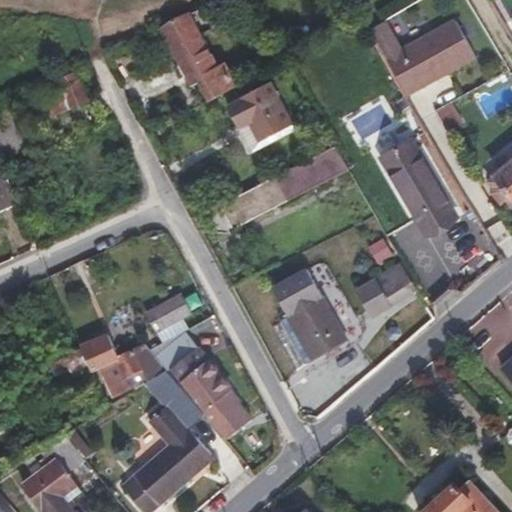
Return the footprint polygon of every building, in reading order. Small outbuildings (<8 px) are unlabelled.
[(237,97),(227,78),(219,82),(201,45),(192,25),(165,37),(193,95),(203,91),(212,110),(237,97)] [(396,52),(384,31),(370,39),(388,72),(402,64),(396,52)] [(456,32),(435,45),(402,64),(388,72),(409,108),(477,69),(456,32)] [(396,52),(402,64),(435,45),(428,33),(396,52)] [(212,40),(201,45),(219,82),(227,78),(229,76),(212,40)] [(74,78),(37,95),(52,128),(89,111),(74,78)] [(229,117),(250,158),(293,137),(272,93),(238,110),(239,112),(229,117)] [(25,159),(4,110),(0,111),(0,169),(0,170),(25,159)] [(293,137),(250,158),(253,164),(296,143),(293,137)] [(286,194),(348,171),(339,147),(277,170),(286,194)] [(420,157),(391,174),(435,251),(464,234),(420,157)] [(0,170),(0,169),(0,221),(19,213),(0,170)] [(511,175),(490,195),(495,200),(494,205),(503,216),(507,215),(511,219),(511,175)] [(273,190),(221,217),(233,241),(285,213),(273,190)] [(290,315),(314,360),(347,342),(310,268),(275,286),(290,315)] [(377,290),(391,314),(415,301),(401,277),(377,290)] [(178,306),(146,323),(156,342),(188,325),(178,306)] [(314,360),(290,315),(282,319),(305,364),(314,360)] [(435,328),(428,315),(357,377),(367,388),(435,328)] [(503,322),(499,317),(486,328),(490,333),(503,322)] [(92,378),(98,375),(115,367),(105,344),(82,355),(92,378)] [(200,358),(178,374),(208,415),(206,417),(228,448),(244,437),(232,419),(239,414),(200,358)] [(98,375),(110,400),(124,394),(121,386),(139,378),(131,360),(115,367),(98,375)] [(511,367),(502,377),(511,387),(511,367)] [(155,387),(161,383),(157,377),(151,381),(155,387)] [(157,400),(143,409),(149,419),(163,410),(157,400)] [(168,413),(151,427),(172,452),(124,493),(140,511),(162,511),(214,467),(168,413)] [(255,485),(217,441),(213,445),(221,455),(213,462),(242,496),(255,485)] [(59,471),(25,495),(36,511),(64,511),(62,508),(78,497),(59,471)] [(457,495),(438,511),(488,511),(472,495),(464,503),(457,495)]
